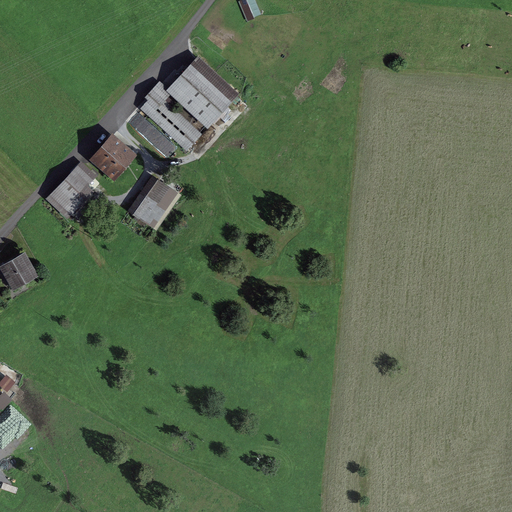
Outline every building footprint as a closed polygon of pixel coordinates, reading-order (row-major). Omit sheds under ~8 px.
[(240,94),(198,56),(168,89),(166,90),(171,94),(208,128),(240,94)] [(166,90),(168,89),(160,81),(145,97),(148,100),(140,109),(187,151),(202,134),(165,100),(171,94),(166,90)] [(137,154),(112,133),(90,159),(115,180),(137,154)] [(97,176),(81,161),(45,199),(67,219),(94,192),(87,186),(97,176)] [(181,194),(152,175),(128,211),(157,230),(181,194)] [(25,252),(0,265),(0,268),(13,290),(39,276),(25,252)] [(16,381),(6,375),(0,383),(0,386),(9,392),(16,381)]
